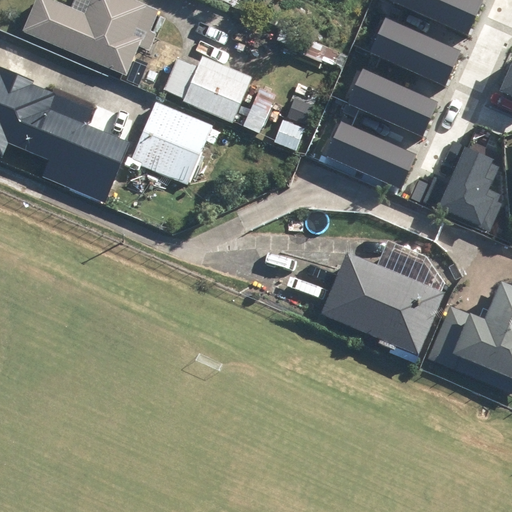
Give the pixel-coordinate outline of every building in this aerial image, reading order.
[(95,0),(89,13),(57,0),(39,0),(25,35),(130,79),(159,10),(136,0),(95,0)] [(209,53),(187,102),(236,124),(258,75),(209,53)] [(445,144),(445,123),(491,123),(491,65),(384,66),(385,171),(462,170),(461,144),(445,144)] [(145,92),(114,79),(103,105),(134,118),(145,92)] [(131,141),(89,122),(93,113),(27,84),(2,140),(51,162),(44,179),(107,207),(128,160),(195,190),(220,132),(149,100),(131,141)] [(422,359),(449,295),(349,254),(323,319),(422,359)] [(464,359),(511,380),(511,287),(497,281),(480,320),(451,308),(428,359),(459,372),(464,359)]
